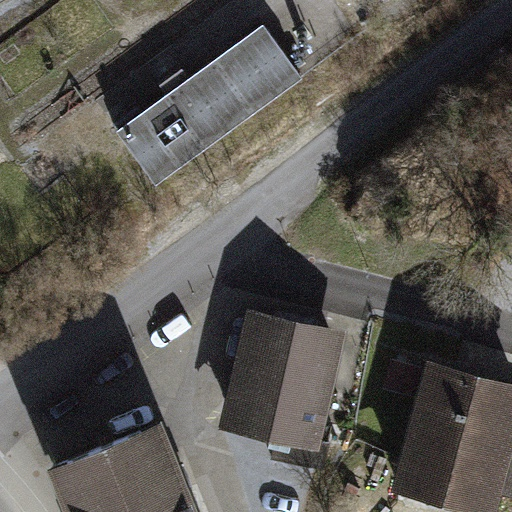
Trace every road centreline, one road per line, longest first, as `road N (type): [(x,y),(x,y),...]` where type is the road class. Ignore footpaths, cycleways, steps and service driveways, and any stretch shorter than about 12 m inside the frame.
road 1 (residential): [(200,252),(511,11)]
road 2 (residential): [(200,252),(511,330)]
road 3 (residential): [(0,389),(200,252)]
